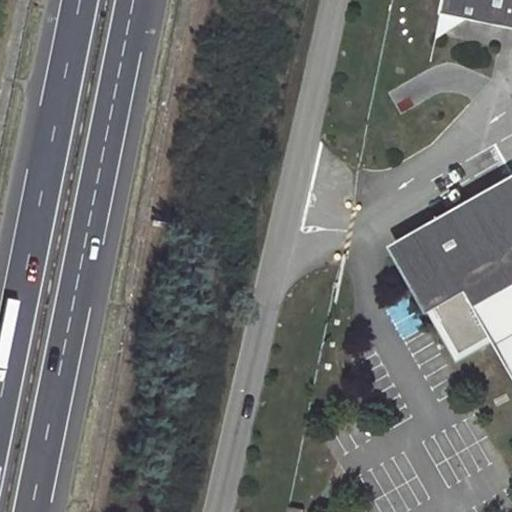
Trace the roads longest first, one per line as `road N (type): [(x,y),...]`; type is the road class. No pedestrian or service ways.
road 1 (unclassified): [(213,511),(283,223),(325,0)]
road 2 (motorway): [(29,511),(131,0)]
road 3 (motorway): [(80,0),(0,402)]
